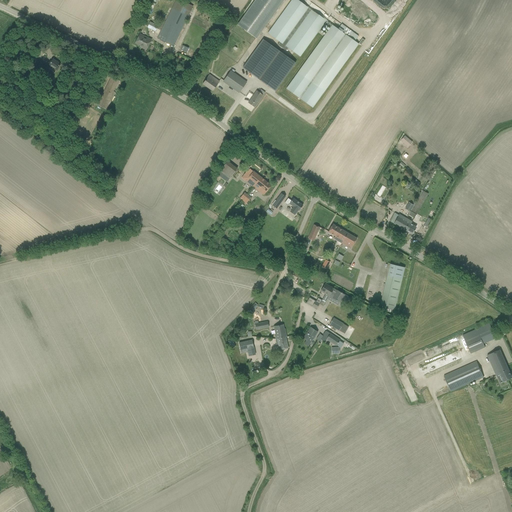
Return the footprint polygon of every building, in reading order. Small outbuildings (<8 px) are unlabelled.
[(175,0),(157,38),(173,46),(192,6),(179,0),(175,0)] [(256,0),(238,25),(255,38),(283,0),(256,0)] [(277,45),(286,51),(288,48),(300,57),(326,21),(297,0),(291,0),(267,34),(279,42),(277,45)] [(147,28),(155,32),(158,26),(150,22),(147,28)] [(286,89),(313,108),(358,44),(332,25),(297,73),(286,89)] [(140,47),(142,48),(146,50),(151,40),(140,34),(135,44),(140,46),(140,47)] [(276,60),(273,59),(259,79),(270,86),(284,66),(281,65),(285,60),(279,56),(276,60)] [(53,59),(49,65),(57,70),(60,64),(53,59)] [(34,68),(38,70),(42,63),(38,61),(34,68)] [(246,83),(230,72),(223,81),(240,92),(246,83)] [(97,106),(104,109),(118,81),(111,77),(97,106)] [(209,88),(212,91),(219,82),(213,78),(212,80),(208,77),(203,83),(209,88)] [(248,103),(254,108),(257,104),(265,93),(261,90),(259,92),(256,91),(251,99),(248,103)] [(220,171),(229,179),(237,169),(227,162),(220,171)] [(242,178),(258,191),(260,188),(266,192),(271,186),(253,172),(250,169),(247,173),(246,172),(243,176),(242,178)] [(408,215),(414,218),(428,194),(423,191),(408,215)] [(278,198),(272,206),(276,209),(282,201),(278,198)] [(291,201),(288,198),(284,203),(287,205),(288,203),(293,207),(291,210),(296,214),(298,210),(299,211),(303,206),(293,199),(291,201)] [(411,224),(412,222),(395,212),(389,221),(412,234),(416,227),(411,224)] [(333,239),(351,249),(357,239),(332,224),(328,232),(335,236),(333,239)] [(308,239),(313,241),(315,237),(317,237),(318,235),(316,234),(319,227),(314,225),(308,239)] [(380,307),(394,310),(404,268),(390,264),(380,307)] [(291,274),(301,280),(304,276),(294,270),(291,274)] [(320,291),(329,296),(340,302),(341,299),(347,302),(349,298),(337,290),(337,291),(333,288),(325,284),(320,291)] [(316,309),(319,304),(323,306),(325,303),(318,298),(316,302),(309,298),(306,303),(316,309)] [(329,325),(339,331),(343,324),(333,318),(329,325)] [(255,324),(256,330),(268,328),(267,321),(255,324)] [(477,329),(463,335),(471,354),(485,347),(483,344),(496,338),(490,324),(477,329)] [(288,348),(285,333),(285,329),(284,329),(283,325),(274,326),(279,350),(281,350),(282,350),(283,350),(284,349),(288,348)] [(315,336),(318,332),(310,327),(303,338),(306,341),(304,344),(308,347),(313,339),(313,340),(315,337),(315,336)] [(323,335),(321,340),(323,341),(324,342),(326,339),(336,346),(336,345),(340,348),(343,343),(340,341),(340,340),(326,331),(326,332),(325,331),(323,335)] [(252,340),(239,343),(240,350),(247,348),(248,352),(249,356),(255,355),(252,340)] [(487,355),(496,376),(500,375),(503,382),(511,378),(511,377),(500,350),(487,355)] [(443,376),(451,392),(483,378),(476,361),(443,376)]
